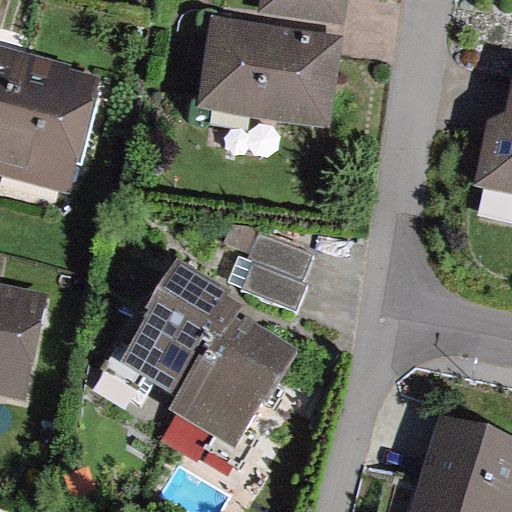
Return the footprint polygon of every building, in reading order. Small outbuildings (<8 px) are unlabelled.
[(346,0),(261,0),(260,11),(343,24),(346,0)] [(212,15),(198,107),(330,127),(344,35),(285,27),(212,15)] [(0,150),(26,52),(2,45),(0,44),(0,150)] [(51,58),(26,52),(0,150),(0,175),(70,194),(101,76),(70,68),(71,64),(51,58)] [(511,85),(506,112),(488,120),(474,185),(511,193),(511,85)] [(251,253),(260,234),(262,229),(236,217),(225,242),(251,253)] [(312,256),(260,234),(251,253),(249,260),(254,262),(301,281),(312,256)] [(249,260),(239,255),(227,282),(243,289),(254,262),(249,260)] [(216,280),(178,256),(145,308),(150,309),(120,361),(175,395),(209,338),(219,344),(238,312),(243,305),(226,295),(230,288),(216,280)] [(309,284),(301,281),(254,262),(243,289),(297,312),(309,284)] [(0,396),(26,402),(50,292),(0,281),(0,396)] [(249,318),(238,312),(219,344),(209,338),(175,395),(167,409),(235,447),(261,400),(266,402),(299,349),(249,318)] [(511,511),(511,437),(439,414),(408,511),(511,511)]
